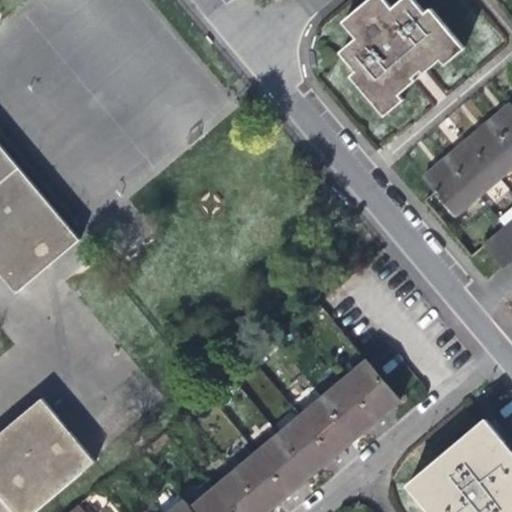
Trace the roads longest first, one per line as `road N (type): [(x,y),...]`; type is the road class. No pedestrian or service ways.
road 1 (residential): [(252,46),(500,347)]
road 2 (residential): [(309,511),(500,347)]
